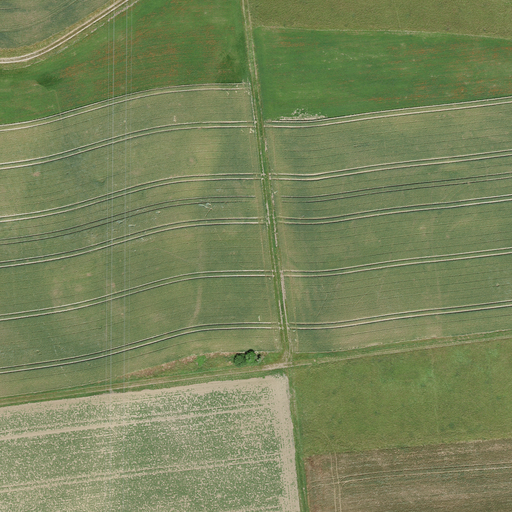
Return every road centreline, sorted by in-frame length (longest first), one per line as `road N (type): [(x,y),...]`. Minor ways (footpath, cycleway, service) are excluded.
road 1 (track): [(511,335),(0,402)]
road 2 (track): [(308,511),(243,0)]
road 3 (track): [(119,0),(41,50),(0,58)]
